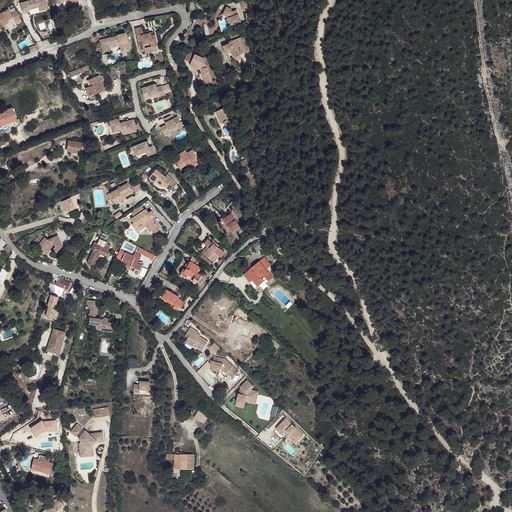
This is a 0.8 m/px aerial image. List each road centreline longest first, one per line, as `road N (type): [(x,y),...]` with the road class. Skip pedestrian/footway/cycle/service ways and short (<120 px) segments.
road 1 (track): [(379,353),(361,291),(331,240),(341,145),(320,31),(332,0)]
road 2 (unclassified): [(0,67),(96,27),(180,9),(173,66),(134,79),(146,126)]
road 3 (unclassified): [(167,338),(228,260),(262,236),(338,299),(379,353)]
road 4 (track): [(379,353),(431,427),(494,483)]
road 5 (unclassified): [(0,227),(26,259),(134,303)]
road 6 (unclassified): [(134,303),(183,215),(220,187)]
road 7 (track): [(498,143),(475,0)]
